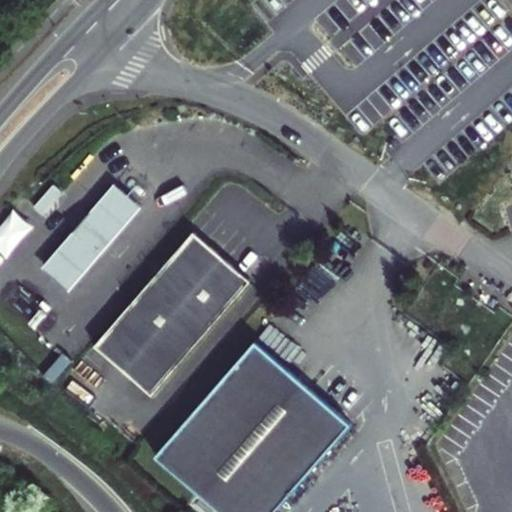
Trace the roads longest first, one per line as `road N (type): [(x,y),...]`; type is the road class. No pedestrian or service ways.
road 1 (secondary): [(0,165),(152,0)]
road 2 (secondary): [(109,0),(0,115)]
road 3 (motorway): [(0,430),(42,450),(108,511)]
